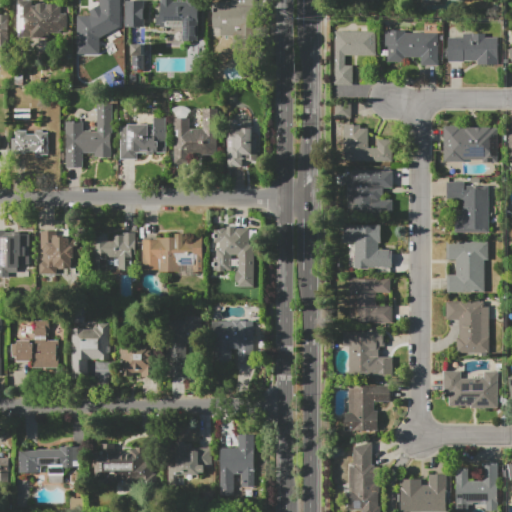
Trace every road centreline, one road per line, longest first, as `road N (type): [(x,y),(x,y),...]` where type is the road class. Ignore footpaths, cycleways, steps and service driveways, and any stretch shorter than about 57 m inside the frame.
road 1 (residential): [(420,436),(421,99)]
road 2 (primary): [(283,204),(286,511)]
road 3 (residential): [(286,408),(0,407)]
road 4 (residential): [(283,204),(0,204)]
road 5 (primary): [(312,511),(312,273)]
road 6 (primary): [(283,0),(283,204)]
road 7 (primary): [(313,204),(312,31)]
road 8 (residential): [(388,99),(511,96)]
